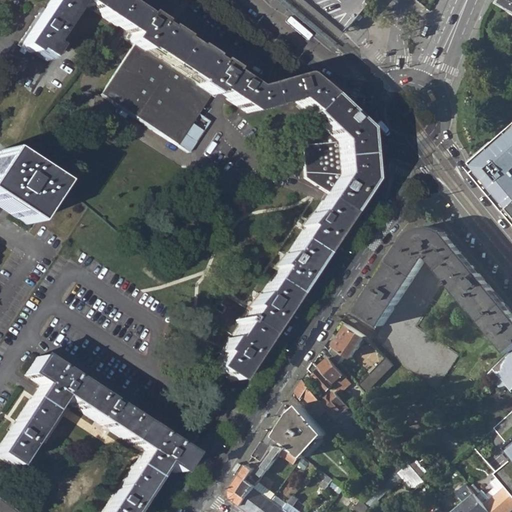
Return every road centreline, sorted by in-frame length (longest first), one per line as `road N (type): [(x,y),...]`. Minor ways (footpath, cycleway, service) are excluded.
road 1 (secondary): [(200,491),(368,235)]
road 2 (secondary): [(223,0),(305,68),(372,96)]
road 3 (residential): [(361,60),(330,64),(253,0)]
road 4 (secondary): [(511,232),(438,126)]
